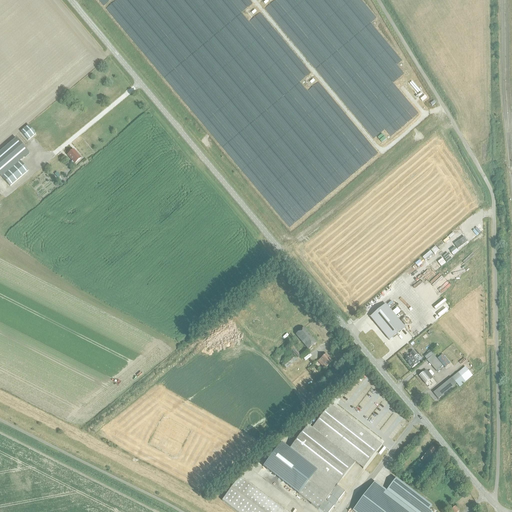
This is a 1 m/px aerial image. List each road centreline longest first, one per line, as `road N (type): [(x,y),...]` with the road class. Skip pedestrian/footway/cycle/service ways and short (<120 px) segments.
road 1 (unclassified): [(491,500),(68,0)]
road 2 (unclassified): [(491,500),(498,432),(489,186)]
road 3 (track): [(377,0),(489,186)]
